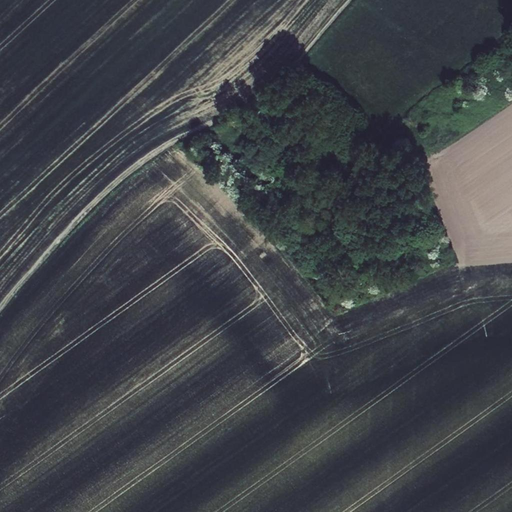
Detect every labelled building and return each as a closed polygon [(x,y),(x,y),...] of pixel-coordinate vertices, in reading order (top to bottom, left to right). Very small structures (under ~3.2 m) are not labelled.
[(268,149),(263,143),(258,148),(263,153),(268,149)] [(288,217),(286,220),(298,233),(301,231),(288,217)] [(298,233),(286,220),(278,227),(279,227),(290,239),(291,240),(298,233)] [(285,243),(290,239),(279,227),(274,231),(285,243)] [(313,242),(305,233),(300,237),(309,246),(313,242)] [(307,249),(297,240),(294,244),(303,253),(307,249)] [(335,261),(316,242),(304,254),(330,281),(344,268),(337,260),(335,261)]
